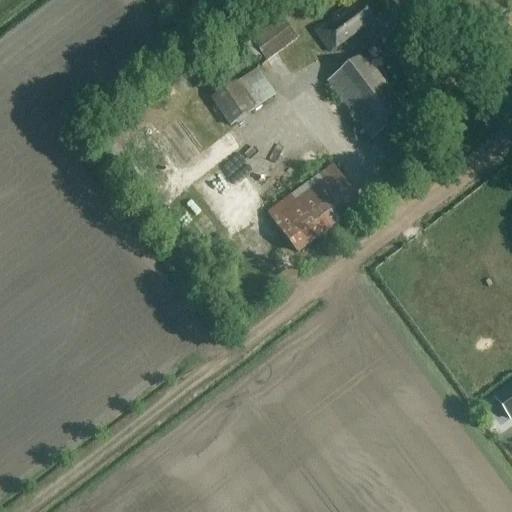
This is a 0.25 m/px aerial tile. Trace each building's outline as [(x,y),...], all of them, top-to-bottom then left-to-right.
[(330,54),(374,22),(357,0),(356,0),(313,32),(330,54)] [(233,15),(228,6),(220,11),(226,20),(233,15)] [(282,20),(252,42),(266,62),(296,40),(282,20)] [(196,22),(179,34),(184,41),(201,29),(196,22)] [(408,113),(364,56),(328,84),(371,141),(408,113)] [(230,127),(253,111),(275,96),(257,70),(235,85),(212,101),(230,127)] [(162,119),(153,125),(168,144),(176,138),(162,119)] [(130,137),(119,143),(126,157),(137,151),(130,137)] [(363,209),(331,166),(266,214),(299,258),(363,209)] [(507,420),(511,417),(511,386),(493,400),(507,420)]
